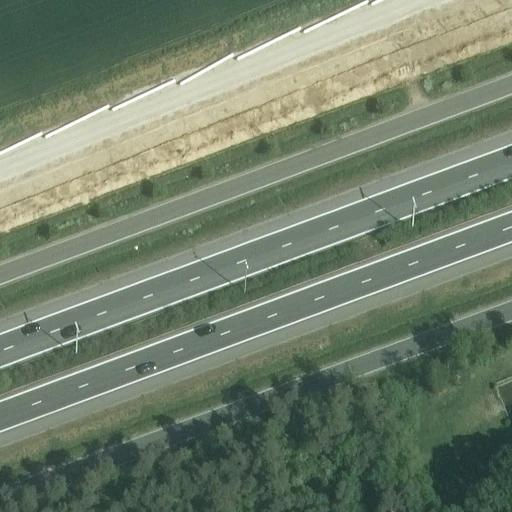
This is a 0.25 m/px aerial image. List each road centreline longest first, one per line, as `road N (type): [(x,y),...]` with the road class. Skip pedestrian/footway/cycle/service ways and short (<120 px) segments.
road 1 (tertiary): [(0,274),(511,83)]
road 2 (motorway): [(511,159),(0,350)]
road 3 (motorway): [(0,418),(511,229)]
road 4 (tertiary): [(511,319),(0,503)]
